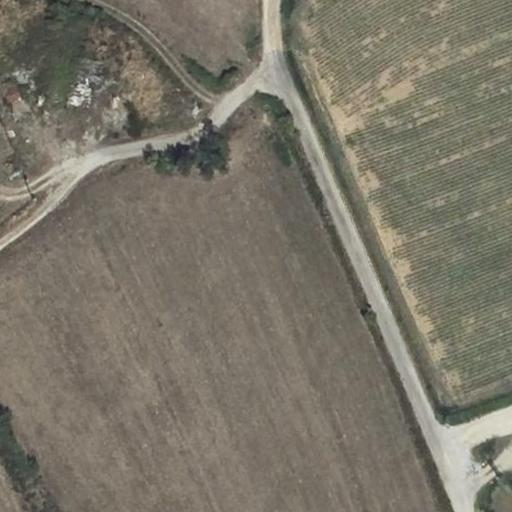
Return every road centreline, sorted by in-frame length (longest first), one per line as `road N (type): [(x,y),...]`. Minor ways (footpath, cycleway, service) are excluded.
road 1 (residential): [(461,511),(271,73)]
road 2 (track): [(0,241),(93,158),(194,137),(271,73),(270,0)]
